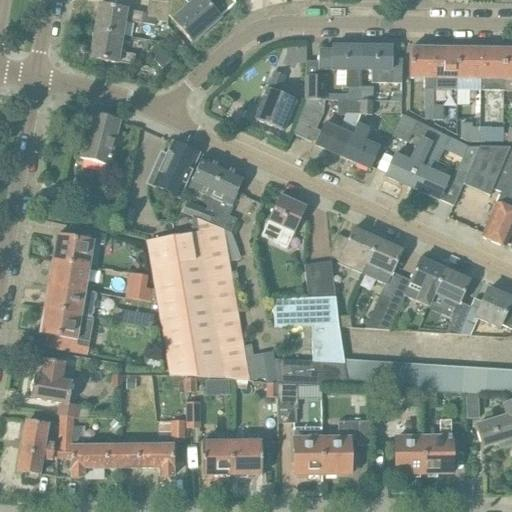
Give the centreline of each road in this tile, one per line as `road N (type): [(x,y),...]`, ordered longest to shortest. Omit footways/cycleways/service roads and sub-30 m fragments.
road 1 (residential): [(163,111),(511,273)]
road 2 (residential): [(163,111),(251,30),(274,24),(511,27)]
road 3 (unclassified): [(0,286),(35,75)]
road 4 (residential): [(163,111),(35,75)]
